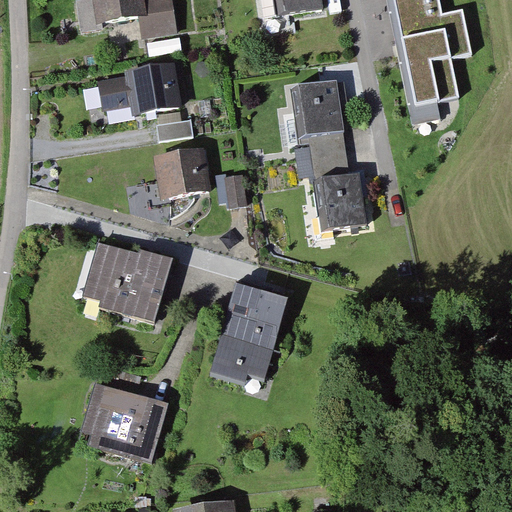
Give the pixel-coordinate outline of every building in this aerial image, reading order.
[(94,0),(95,7),(79,9),(82,41),(105,38),(104,30),(144,25),(150,25),(147,2),(147,0),(94,0)] [(172,0),(169,0),(147,2),(150,25),(144,25),(146,43),(177,40),(172,0)] [(265,0),(269,25),(280,23),(323,16),(320,0),(265,0)] [(388,0),(410,105),(456,96),(447,55),(468,50),(459,6),(439,10),(436,0),(388,0)] [(180,74),(128,80),(130,92),(103,96),(106,117),(131,114),(132,126),(186,119),(180,74)] [(337,89),(294,97),(303,147),(311,145),(346,138),(337,89)] [(194,127),(160,133),(163,147),(196,142),(194,127)] [(346,138),(311,145),(318,185),(353,177),(346,138)] [(201,153),(156,161),(164,203),(209,195),(201,153)] [(318,185),(316,185),(323,224),(315,225),(318,243),(337,239),(336,235),(371,228),(360,176),(353,177),(318,185)] [(253,211),(246,178),(229,181),(236,214),(253,211)] [(176,267),(102,243),(87,289),(104,294),(98,314),(154,332),(176,267)] [(288,306),(235,293),(212,382),(245,390),(249,376),(269,381),(288,306)] [(169,408),(99,385),(88,415),(105,421),(96,449),(148,467),(169,408)]
